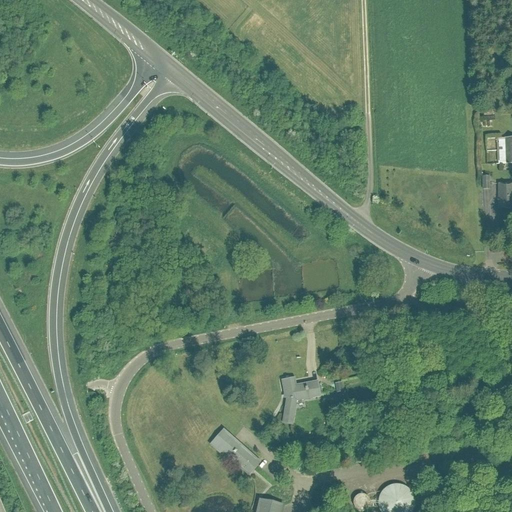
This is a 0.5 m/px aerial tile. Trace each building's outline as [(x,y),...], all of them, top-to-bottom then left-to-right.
[(506,166),(511,165),(511,138),(504,139),(505,157),(499,157),(500,164),(505,163),(506,166)] [(487,149),(488,158),(496,157),(496,149),(487,149)] [(482,177),(482,191),(490,191),(490,177),(482,177)] [(511,209),(511,184),(499,185),(498,200),(498,209),(511,209)] [(296,401),(320,397),(317,382),(294,387),(294,388),(291,389),(290,380),(282,382),(284,392),(287,392),(288,394),(282,423),(292,425),(296,401)] [(333,384),(336,393),(343,392),(341,382),(333,384)] [(248,475),(258,463),(239,446),(234,451),(229,445),(228,444),(219,436),(210,446),(220,455),(222,452),(248,475)] [(81,463),(75,465),(85,490),(91,488),(81,463)] [(415,502),(412,494),(407,488),(399,485),(391,486),(383,490),(379,497),(378,505),(379,511),(412,511),(414,510),(415,502)] [(367,497),(361,495),(355,497),(353,503),(355,509),(361,511),(367,509),(369,503),(367,497)] [(258,511),(281,511),(282,508),(260,503),(258,511)]
